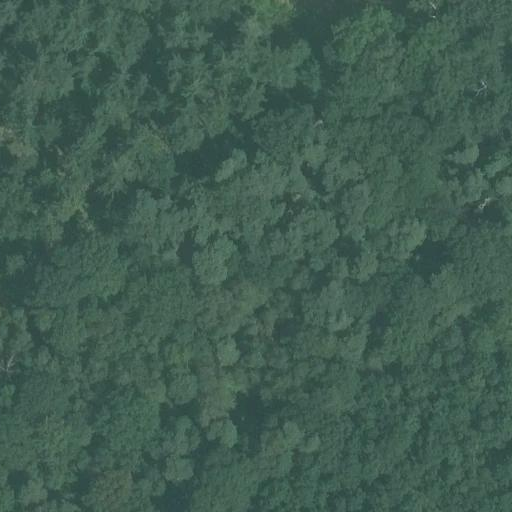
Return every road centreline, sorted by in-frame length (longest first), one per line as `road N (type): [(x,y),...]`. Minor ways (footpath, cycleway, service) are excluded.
road 1 (track): [(0,217),(90,204),(191,346),(237,438),(248,511)]
road 2 (track): [(90,204),(179,185),(267,148),(338,60)]
